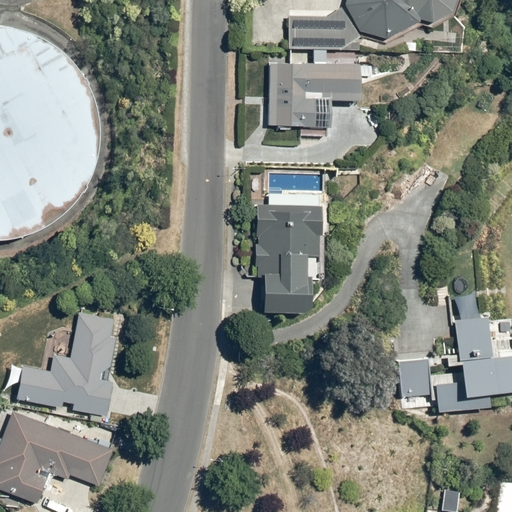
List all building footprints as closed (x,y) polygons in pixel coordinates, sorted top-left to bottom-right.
[(325,17),(287,16),(287,49),(355,51),(356,34),(383,42),(416,22),(430,25),(446,15),(451,0),(343,0),(342,7),(325,17)] [(34,231),(57,218),(69,207),(82,189),(92,170),(97,145),(98,119),(92,94),(79,72),(63,55),(46,40),(22,30),(10,27),(0,26),(0,239),(6,240),(22,236),(34,231)] [(357,66),(267,63),(266,125),(327,128),(327,101),(357,102),(357,66)] [(316,281),(320,207),(256,204),(252,277),(260,277),(259,313),(305,315),(305,281),(316,281)] [(110,336),(113,320),(80,312),(70,360),(54,357),(51,373),(23,368),(16,400),(108,416),(114,382),(102,380),(103,372),(111,367),(116,337),(110,336)] [(511,357),(489,358),(485,318),(450,319),(454,373),(431,376),(434,413),(487,409),(486,396),(511,392),(511,357)] [(0,488),(38,503),(50,473),(68,480),(70,475),(99,486),(116,450),(12,411),(0,444),(0,488)]
